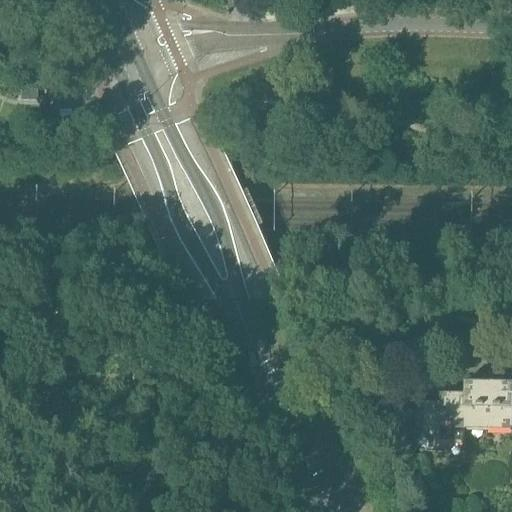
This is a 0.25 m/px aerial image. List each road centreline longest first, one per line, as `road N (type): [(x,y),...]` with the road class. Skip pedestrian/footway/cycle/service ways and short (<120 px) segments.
road 1 (primary): [(325,511),(125,58)]
road 2 (residential): [(277,38),(404,23),(511,25)]
road 3 (track): [(85,511),(148,482),(217,414),(266,381)]
road 4 (track): [(159,322),(179,363),(176,421),(139,511)]
road 5 (unclassified): [(125,58),(203,31),(277,38)]
